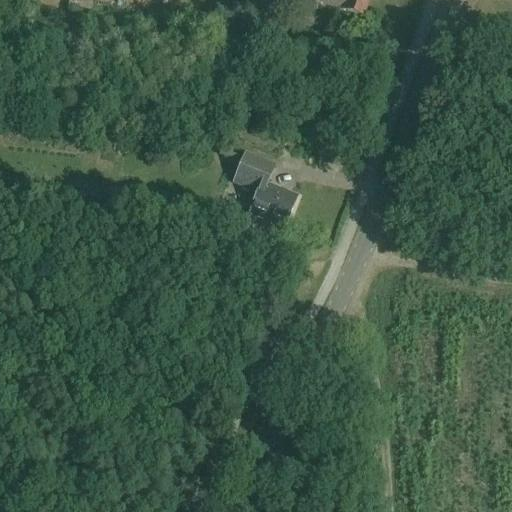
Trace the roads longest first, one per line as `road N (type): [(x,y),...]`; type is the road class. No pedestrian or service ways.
road 1 (tertiary): [(234,511),(340,297),(452,0)]
road 2 (track): [(375,511),(361,312),(340,297)]
road 3 (track): [(380,259),(511,276)]
